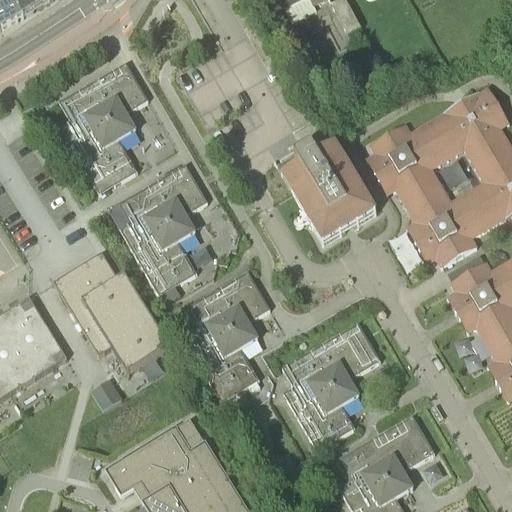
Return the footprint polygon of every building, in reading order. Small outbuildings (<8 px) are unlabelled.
[(12,0),(0,0),(0,33),(22,22),(24,21),(12,0)] [(52,0),(12,0),(24,21),(54,3),(52,0)] [(330,2),(328,0),(278,0),(286,14),(308,2),(313,11),(330,2)] [(353,48),(366,41),(343,0),(342,0),(330,7),(353,48)] [(126,119),(148,106),(125,67),(58,107),(70,126),(60,132),(99,199),(137,177),(119,145),(135,135),(126,119)] [(405,129),(369,150),(374,159),(365,164),(386,200),(395,194),(415,228),(406,233),(426,269),(435,264),(441,273),(476,252),(471,243),(504,224),(505,225),(511,220),(511,154),(500,133),(509,128),(488,93),(479,98),(478,97),(443,117),(443,119),(410,138),(405,129)] [(316,157),(312,149),(294,159),(299,167),(281,178),(322,249),(376,218),(334,147),(316,157)] [(185,221),(207,208),(185,170),(118,209),(129,228),(119,234),(158,301),(196,279),(178,247),(195,238),(185,221)] [(108,215),(119,234),(129,228),(118,209),(108,215)] [(118,283),(102,257),(53,287),(99,361),(111,354),(127,379),(169,353),(124,280),(118,283)] [(447,280),(452,287),(485,268),(481,260),(447,280)] [(511,264),(490,277),(485,268),(452,287),(450,288),(455,297),(446,303),(467,338),(476,333),(495,367),(486,372),(507,408),(511,404),(511,264)] [(248,328),(270,315),(248,277),(180,316),(192,335),(182,341),(221,408),(259,386),(240,354),(257,345),(248,328)] [(0,404),(67,364),(29,302),(0,320),(0,404)] [(348,385),(380,366),(358,328),(281,373),(293,392),(283,398),(316,456),(354,433),(341,411),(358,401),(348,385)] [(109,384),(91,395),(104,414),(121,403),(109,384)] [(403,477),(434,459),(412,421),(335,466),(347,485),(337,491),(349,511),(400,511),(396,504),(412,494),(403,477)] [(204,447),(189,425),(177,433),(175,431),(105,475),(121,501),(141,488),(149,502),(141,506),(144,511),(245,511),(205,446),(204,447)]
